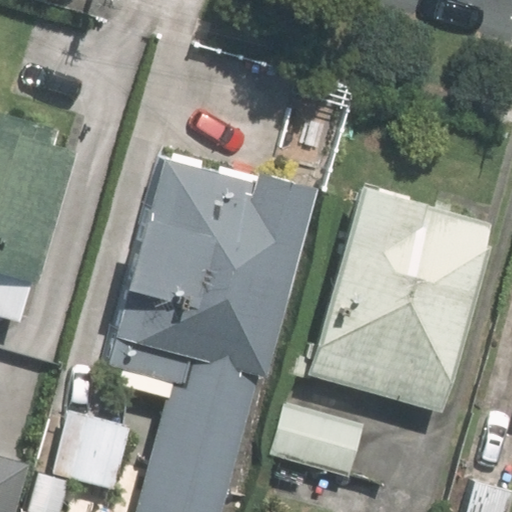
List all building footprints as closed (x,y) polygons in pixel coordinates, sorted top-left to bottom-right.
[(0,310),(27,318),(78,143),(44,133),(51,110),(0,95),(0,310)] [(153,511),(226,511),(316,175),(256,159),(254,166),(160,142),(104,355),(127,361),(122,379),(163,390),(132,506),(153,511)] [(356,171),(301,367),(442,407),(497,210),(356,171)] [(367,414),(283,392),(268,449),(353,471),(367,414)] [(70,403),(53,466),(114,483),(131,419),(70,403)] [(0,511),(13,511),(29,458),(0,449),(0,511)] [(471,492),(465,511),(504,511),(508,502),(471,492)]
